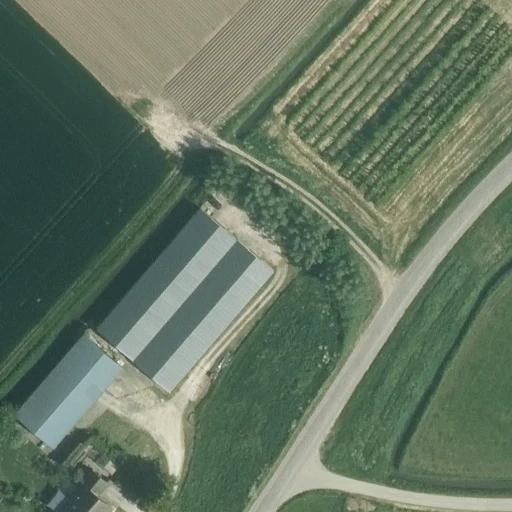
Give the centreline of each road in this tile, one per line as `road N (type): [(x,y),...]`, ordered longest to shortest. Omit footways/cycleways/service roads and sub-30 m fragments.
road 1 (unclassified): [(292,474),(400,293),(511,169)]
road 2 (track): [(400,293),(355,240),(290,187),(193,132)]
road 3 (unclassified): [(292,474),(394,506),(472,511)]
